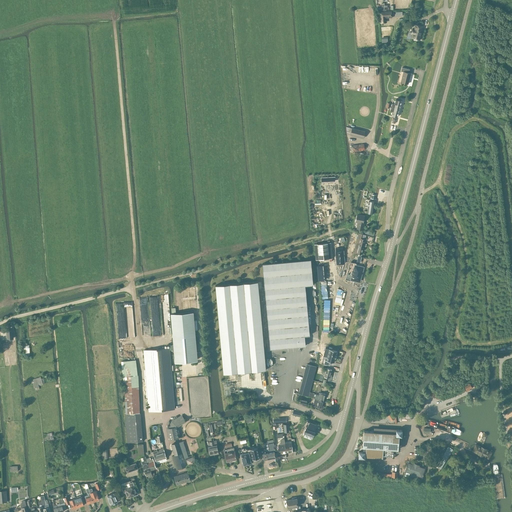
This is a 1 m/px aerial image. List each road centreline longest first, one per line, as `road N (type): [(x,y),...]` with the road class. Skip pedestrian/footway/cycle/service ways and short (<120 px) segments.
road 1 (track): [(0,323),(342,228),(358,232)]
road 2 (track): [(113,13),(135,302)]
road 3 (tertiary): [(393,242),(451,17)]
road 4 (residential): [(214,493),(270,493),(341,461),(358,426),(354,375)]
road 5 (track): [(0,308),(205,253)]
road 6 (residential): [(422,71),(388,199),(389,240)]
road 7 (tertiary): [(214,493),(315,466),(329,454),(344,416)]
